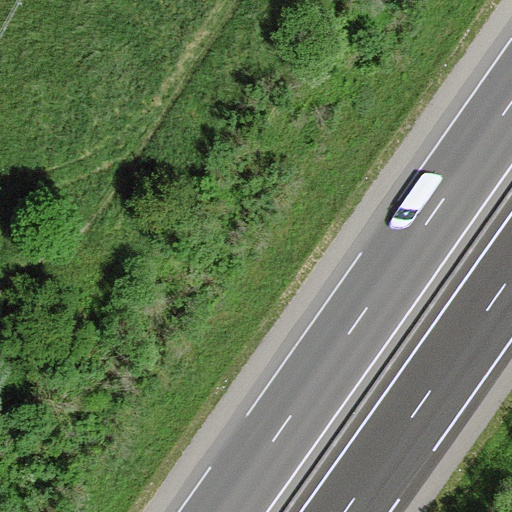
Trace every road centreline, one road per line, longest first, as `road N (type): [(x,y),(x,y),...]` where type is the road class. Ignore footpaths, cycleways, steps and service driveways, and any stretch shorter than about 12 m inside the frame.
road 1 (trunk): [(511,91),(215,511)]
road 2 (trunk): [(361,511),(511,300)]
